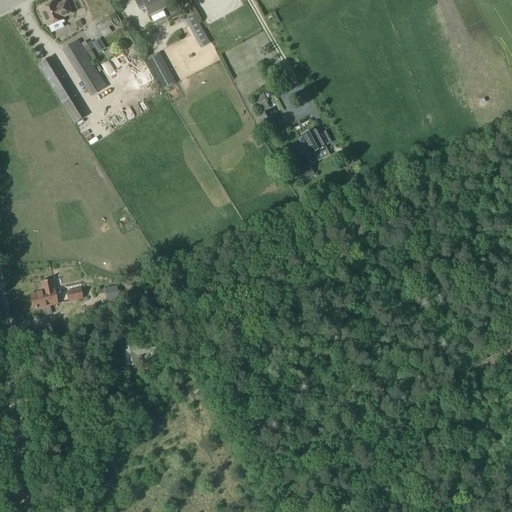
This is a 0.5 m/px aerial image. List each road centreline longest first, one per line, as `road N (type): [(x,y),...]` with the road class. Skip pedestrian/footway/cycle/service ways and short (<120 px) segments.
road 1 (secondary): [(26,511),(0,303)]
road 2 (track): [(111,423),(26,511)]
